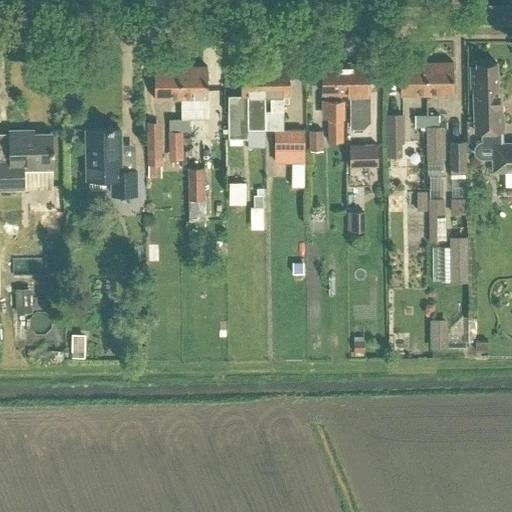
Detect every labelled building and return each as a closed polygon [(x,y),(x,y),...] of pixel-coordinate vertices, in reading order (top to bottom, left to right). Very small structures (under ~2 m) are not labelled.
[(452,62),(399,63),(400,95),(453,94),(452,62)] [(345,64),(345,93),(350,93),(350,126),(363,126),(368,120),(368,93),(368,63),(345,64)] [(483,143),(475,143),(475,157),(492,156),(492,170),(511,170),(511,142),(500,142),(500,131),(503,131),(503,114),(500,114),(500,86),(496,86),(496,63),(476,64),(477,79),(473,79),(474,131),(483,131),(483,143)] [(322,64),(322,93),(327,93),(327,99),(339,98),(339,93),(345,93),(345,64),(322,64)] [(241,65),(241,95),(247,95),(246,128),(265,128),(265,111),(265,95),(265,65),(241,65)] [(265,65),(265,95),(270,95),(271,111),(283,111),(282,94),(288,94),(288,65),(265,65)] [(180,66),(154,66),(154,99),(180,98),(180,66)] [(180,66),(180,98),(207,98),(207,66),(180,66)] [(321,99),(321,117),(327,117),(328,140),(343,140),(343,117),(344,117),(344,98),(339,98),(327,99),(321,99)] [(227,110),(227,137),(242,137),(242,110),(227,110)] [(405,142),(404,113),(385,114),(387,156),(401,156),(401,143),(405,142)] [(414,114),(415,128),(427,128),(438,128),(438,114),(414,114)] [(192,117),(180,118),(180,131),(193,131),(192,117)] [(180,131),(180,118),(168,118),(168,131),(180,131)] [(86,128),(87,178),(88,178),(88,185),(91,189),(102,189),(106,185),(106,178),(111,178),(112,194),(136,193),(135,169),(120,170),(120,128),(86,128)] [(303,128),(274,128),(274,162),(303,162),(303,128)] [(438,128),(427,128),(427,160),(445,160),(445,128),(438,128)] [(308,129),(308,149),(322,149),(322,129),(308,129)] [(9,130),(9,132),(0,132),(0,187),(23,187),(22,167),(52,167),(51,133),(25,134),(25,130),(9,130)] [(180,131),(168,131),(168,143),(181,143),(180,131)] [(147,138),(147,176),(161,176),(160,137),(147,138)] [(466,142),(450,142),(450,169),(466,169),(466,142)] [(376,143),(349,143),(349,166),(376,166),(376,143)] [(204,166),(187,167),(188,221),(205,221),(204,166)] [(245,182),(230,182),(230,203),(245,203),(245,182)] [(22,204),(47,203),(46,187),(21,189),(22,204)] [(417,191),(417,210),(426,210),(426,191),(417,191)] [(428,198),(428,240),(436,240),(436,213),(444,213),(443,198),(428,198)] [(450,198),(450,214),(466,214),(466,198),(450,198)] [(364,231),(364,212),(348,212),(348,231),(364,231)] [(468,283),(468,238),(450,238),(451,283),(468,283)] [(300,263),(292,263),(292,273),(300,273),(300,263)] [(32,290),(16,290),(16,314),(31,314),(32,290)] [(447,321),(430,321),(431,350),(447,350),(447,321)] [(475,340),(475,349),(487,349),(487,340),(475,340)] [(364,341),(353,341),(353,352),(364,351),(364,341)]
